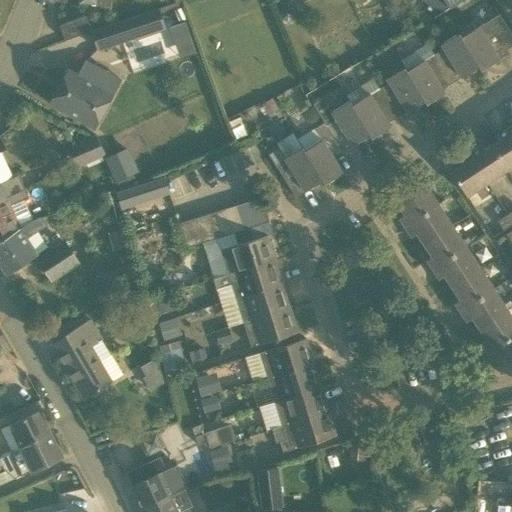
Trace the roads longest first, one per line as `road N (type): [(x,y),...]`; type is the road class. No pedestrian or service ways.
road 1 (residential): [(511,375),(414,401),(360,390),(345,373),(310,239),(315,224),(380,182),(426,139),(511,86)]
road 2 (residential): [(118,511),(0,302)]
